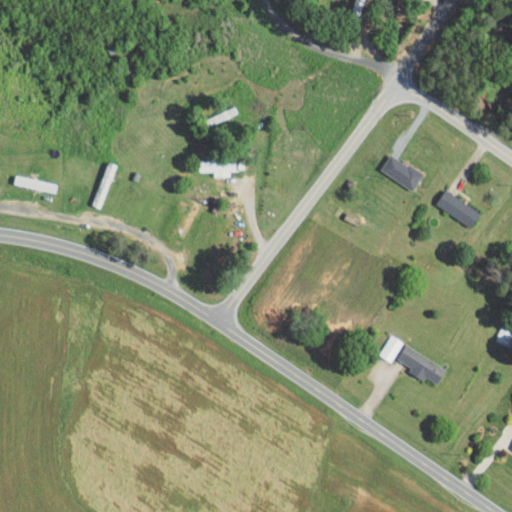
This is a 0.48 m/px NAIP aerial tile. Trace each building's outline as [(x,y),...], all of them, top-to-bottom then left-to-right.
[(412,169),(380,147),(369,163),(401,185),(412,169)] [(459,222),(469,207),(434,183),(424,198),(459,222)] [(175,233),(189,197),(181,194),(167,230),(175,233)] [(501,342),(507,327),(489,320),(483,335),(501,342)] [(367,349),(379,356),(391,336),(379,328),(367,349)] [(385,353),(399,361),(397,364),(425,380),(435,363),(393,339),(385,353)] [(511,425),(500,441),(511,450),(511,425)]
